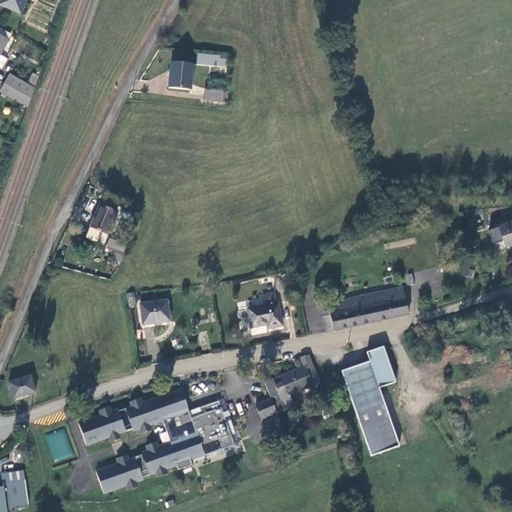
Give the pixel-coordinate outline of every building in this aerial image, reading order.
[(2,0),(0,4),(21,13),(27,0),(2,0)] [(0,56),(1,54),(10,39),(0,33),(0,56)] [(207,53),(201,52),(199,62),(206,63),(207,53)] [(1,54),(0,56),(0,66),(5,70),(11,60),(1,54)] [(191,89),(194,64),(173,61),(170,87),(191,89)] [(1,93),(27,108),(35,86),(12,73),(1,93)] [(32,73),(29,82),(36,84),(38,75),(32,73)] [(225,89),(206,87),(204,101),(222,102),(225,89)] [(108,232),(118,209),(102,202),(92,226),(108,232)] [(505,245),(511,242),(511,220),(499,225),(505,245)] [(109,247),(124,252),(128,244),(113,237),(109,247)] [(462,266),(460,275),(473,277),(474,268),(462,266)] [(405,275),(407,285),(414,283),(412,273),(405,275)] [(281,282),(284,300),(292,298),(288,280),(281,282)] [(327,332),(410,312),(403,284),(337,299),(338,304),(339,311),(323,314),(327,332)] [(277,292),(264,295),(266,304),(250,307),(253,325),(269,322),(273,321),(274,325),(284,323),(279,301),(278,301),(277,292)] [(136,296),(129,296),(130,306),(138,305),(136,296)] [(145,324),(171,320),(169,298),(142,302),(145,324)] [(323,314),(339,311),(338,304),(321,307),(323,314)] [(380,347),(368,351),(371,359),(339,370),(368,453),(396,444),(376,386),(392,381),(380,347)] [(321,381),(311,356),(302,360),(305,367),(281,377),(283,385),(277,388),(287,411),(295,407),(289,397),(321,381)] [(15,397),(36,390),(31,375),(10,381),(15,397)] [(287,411),(277,388),(283,385),(281,377),(267,383),(273,400),(279,413),(280,415),(287,411)] [(183,389),(171,393),(175,405),(187,400),(183,389)] [(121,433),(134,429),(135,431),(141,429),(143,433),(154,430),(152,425),(165,421),(172,442),(160,446),(159,442),(148,446),(149,450),(143,452),(144,455),(131,459),(129,454),(118,458),(120,463),(97,471),(105,493),(127,485),(129,490),(140,486),(138,482),(144,479),(144,477),(157,473),(158,477),(169,474),(168,469),(178,465),(180,470),(194,465),(192,460),(236,445),(233,436),(228,422),(221,401),(191,411),(187,400),(175,405),(171,393),(145,402),(143,398),(132,402),(133,406),(120,411),(120,408),(114,411),(112,406),(101,410),(102,415),(80,422),(88,445),(110,437),(112,442),(123,438),(121,433)] [(279,413),(273,400),(258,406),(263,419),(279,413)] [(233,420),(228,422),(233,436),(237,434),(233,420)] [(11,511),(18,511),(28,511),(24,486),(9,488),(11,511)]
